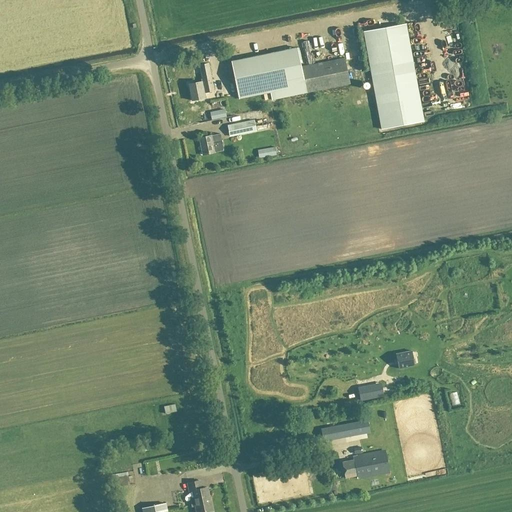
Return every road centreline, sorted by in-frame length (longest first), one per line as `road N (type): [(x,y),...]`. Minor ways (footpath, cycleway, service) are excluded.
road 1 (unclassified): [(241,511),(147,56)]
road 2 (track): [(437,0),(147,56)]
road 3 (unclassified): [(0,87),(147,56)]
